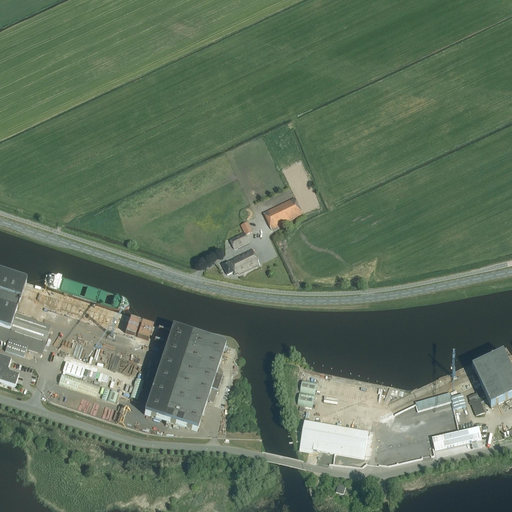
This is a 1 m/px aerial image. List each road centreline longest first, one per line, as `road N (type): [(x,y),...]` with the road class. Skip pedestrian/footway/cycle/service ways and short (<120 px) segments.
road 1 (secondary): [(511,272),(354,300),(252,297),(0,222)]
road 2 (unclassified): [(0,397),(131,441),(262,456)]
road 3 (unclassified): [(304,465),(371,477),(511,446)]
